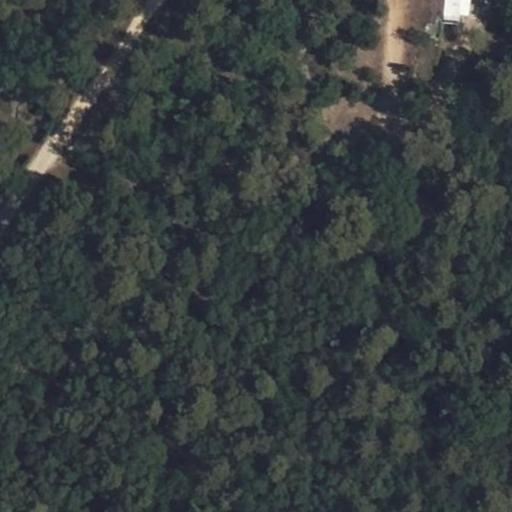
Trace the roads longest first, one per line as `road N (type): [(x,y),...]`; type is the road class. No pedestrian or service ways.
road 1 (track): [(511,385),(506,357),(448,250),(398,0)]
road 2 (track): [(0,248),(82,109),(166,0)]
